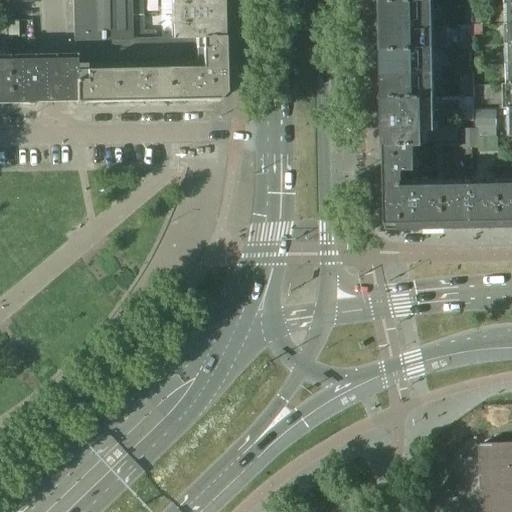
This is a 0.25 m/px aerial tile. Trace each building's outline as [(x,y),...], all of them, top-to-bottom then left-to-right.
[(224,93),(223,36),(171,37),(155,38),(129,38),(129,14),(128,0),(71,0),(73,55),(74,103),(217,100),(224,93)] [(142,14),(142,0),(128,0),(129,14),(142,14)] [(222,12),(221,0),(169,0),(170,13),(222,12)] [(434,47),(434,22),(433,0),(403,0),(382,1),(382,48),(434,47)] [(480,25),(480,6),(472,6),(473,25),(480,25)] [(223,36),(222,12),(170,13),(171,37),(223,36)] [(143,31),(142,14),(129,14),(129,38),(155,38),(155,31),(143,31)] [(17,31),(17,21),(5,21),(5,32),(17,31)] [(482,36),(482,25),(473,25),(473,36),(482,36)] [(458,26),(458,49),(472,49),(472,26),(458,26)] [(435,95),(435,71),(434,47),(382,48),(383,95),(435,95)] [(74,103),(73,55),(53,55),(33,56),(26,56),(27,104),(34,104),(34,103),(42,104),(54,103),(74,103)] [(7,105),(27,104),(26,56),(6,56),(7,105)] [(473,66),(473,76),(481,75),(481,65),(473,66)] [(436,129),(436,119),(435,95),(383,95),(384,144),(415,144),(425,144),(428,140),(428,129),(436,129)] [(474,109),(473,97),(464,98),(465,109),(474,109)] [(496,111),(475,111),(476,129),(477,129),(496,129),(496,111)] [(476,129),(461,130),(461,148),(477,147),(477,137),(477,129),(476,129)] [(497,137),(477,137),(477,147),(477,152),(497,151),(497,137)] [(416,187),(415,144),(384,144),(385,187),(416,187)] [(444,165),(443,146),(434,146),(434,165),(444,165)] [(507,168),(506,149),(498,150),(499,169),(507,168)] [(511,228),(511,185),(500,186),(500,229),(511,228)] [(444,230),(443,186),(416,187),(385,187),(386,231),(444,230)] [(500,229),(500,186),(443,186),(444,230),(500,229)] [(511,511),(511,441),(480,443),(481,511),(511,511)]
